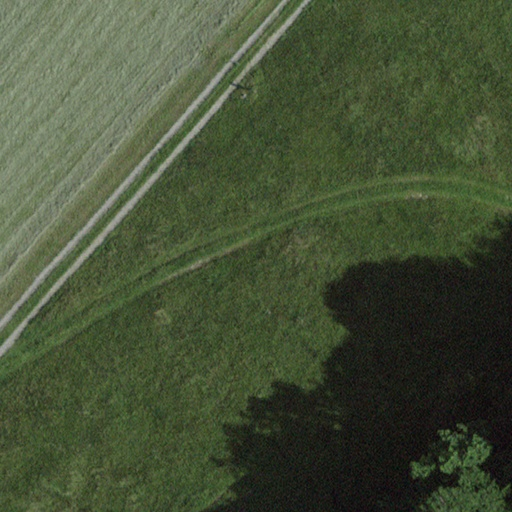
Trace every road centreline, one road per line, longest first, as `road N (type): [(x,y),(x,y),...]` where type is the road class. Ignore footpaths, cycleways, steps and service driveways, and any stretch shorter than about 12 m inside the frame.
road 1 (track): [(511,197),(458,183),(403,183),(317,208),(210,246),(0,361)]
road 2 (track): [(305,0),(0,345)]
